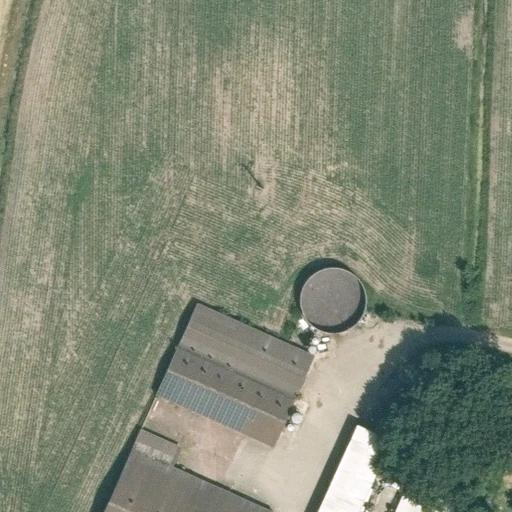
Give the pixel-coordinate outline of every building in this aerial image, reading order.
[(303,294),(300,308),(311,333),(327,343),(353,342),(371,327),(377,308),(370,286),(358,274),(330,270),(312,280),(303,294)] [(203,306),(164,401),(280,449),(319,353),(203,306)] [(361,432),(325,511),(368,511),(391,461),(397,448),(361,432)] [(146,437),(111,511),(260,511),(175,473),(184,454),(146,437)] [(447,511),(410,495),(402,511),(447,511)]
